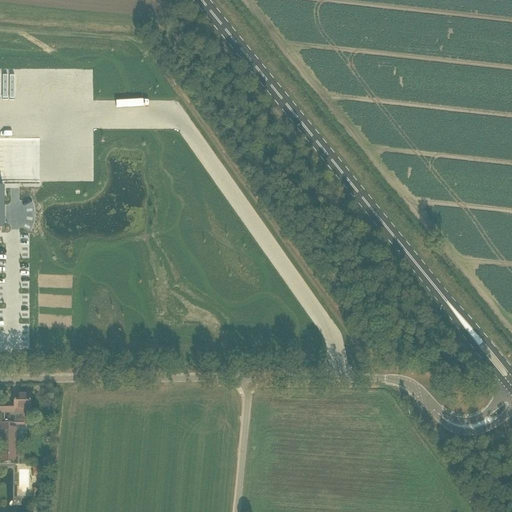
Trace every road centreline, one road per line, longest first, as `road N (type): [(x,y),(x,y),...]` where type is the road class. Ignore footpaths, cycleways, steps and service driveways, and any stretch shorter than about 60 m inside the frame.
road 1 (track): [(385,378),(134,31),(0,13)]
road 2 (primary): [(468,328),(201,0)]
road 3 (unclassified): [(0,376),(252,374)]
road 4 (unclassified): [(461,426),(407,383),(252,374)]
road 5 (unclassified): [(237,511),(252,374)]
